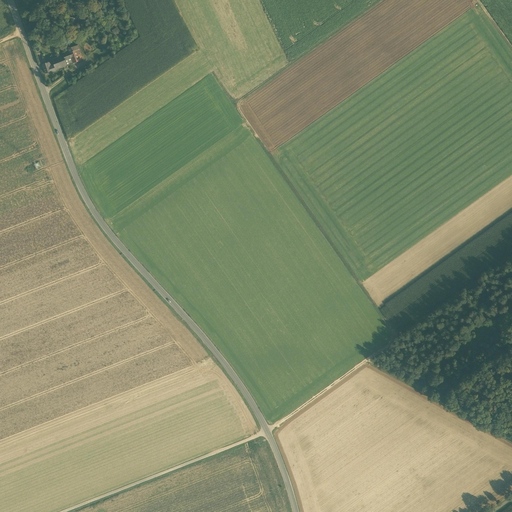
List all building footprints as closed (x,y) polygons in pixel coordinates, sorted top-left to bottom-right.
[(68,34),(71,39),(77,36),(75,31),(68,34)] [(70,53),(74,63),(80,61),(80,60),(83,59),(78,45),(68,49),(70,53)] [(70,53),(58,57),(62,68),(67,65),(67,66),(74,64),(74,63),(70,53)] [(62,68),(58,57),(52,59),(54,66),(55,70),(62,68)] [(45,74),(51,72),(48,63),(42,64),(45,74)]
